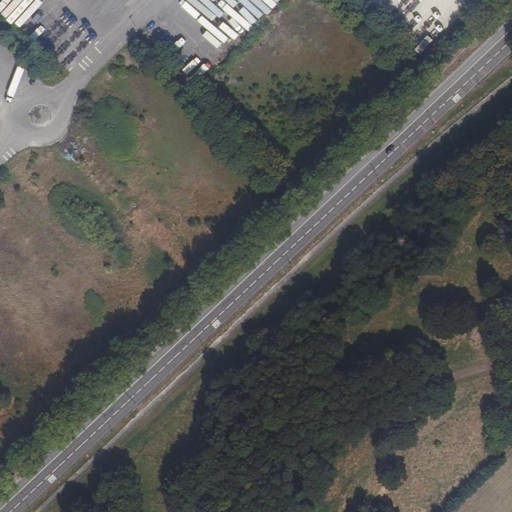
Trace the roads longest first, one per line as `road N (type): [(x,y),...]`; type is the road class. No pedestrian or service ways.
road 1 (secondary): [(511,40),(10,511)]
road 2 (unknown): [(259,0),(197,56),(148,8)]
